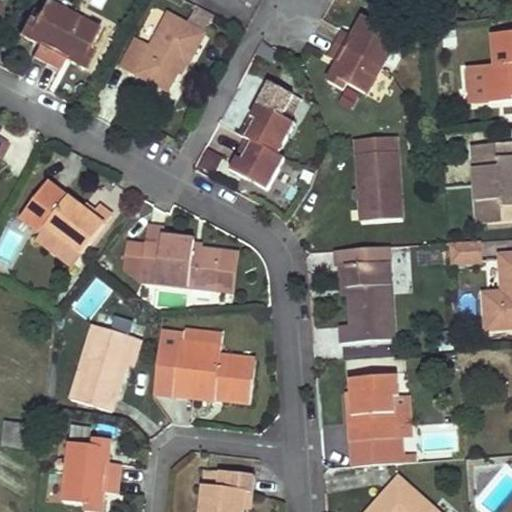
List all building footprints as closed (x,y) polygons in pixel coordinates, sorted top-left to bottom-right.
[(86,50),(92,40),(97,30),(93,28),(44,2),(34,21),(27,18),(19,32),(39,43),(33,53),(60,68),(65,58),(86,68),(89,62),(94,54),(90,52),(86,50)] [(188,23),(206,33),(215,15),(197,6),(188,23)] [(188,23),(170,14),(153,45),(138,37),(123,64),(170,89),(180,71),(185,61),(190,64),(206,33),(188,23)] [(378,25),(364,16),(352,37),(342,32),(328,57),(338,62),(327,82),(342,90),(345,83),(366,95),(395,41),(375,30),(378,25)] [(511,33),(493,35),(495,66),(487,67),(490,104),(511,102),(511,33)] [(184,73),(190,64),(185,61),(180,71),(184,73)] [(293,95),(269,82),(250,116),(256,119),(246,137),(247,138),(253,141),(242,161),(236,158),(230,171),(266,190),(283,158),(277,154),(293,123),(282,117),(293,95)] [(396,137),(384,138),(385,153),(397,152),(396,137)] [(247,138),(236,158),(242,161),(253,141),(247,138)] [(359,222),(401,220),(397,152),(385,153),(384,138),(354,140),(357,190),(358,200),(359,222)] [(511,144),(471,148),(477,225),(511,222),(511,144)] [(209,150),(200,165),(214,173),(222,158),(209,150)] [(82,210),(72,202),(46,183),(25,212),(67,244),(81,255),(111,216),(97,206),(94,210),(90,216),(82,210)] [(90,216),(94,210),(86,204),(82,210),(90,216)] [(162,228),(147,226),(144,245),(126,243),(123,267),(140,279),(233,292),(238,254),(201,249),(194,248),(195,240),(161,235),(162,228)] [(448,244),(450,266),(482,264),(480,242),(448,244)] [(511,255),(500,257),(503,293),(483,295),(486,332),(511,330),(511,255)] [(388,265),(345,268),(347,296),(349,326),(339,326),(340,345),(393,342),(388,265)] [(345,268),(338,268),(340,296),(347,296),(345,268)] [(132,338),(93,325),(69,398),(109,411),(124,364),(132,338)] [(183,340),(219,345),(221,334),(183,330),(183,334),(184,334),(183,340)] [(183,334),(160,331),(152,396),(211,403),(212,399),(220,400),(248,403),(253,359),(218,355),(219,345),(183,340),(184,334),(183,334)] [(133,367),(141,341),(132,338),(124,364),(133,367)] [(348,416),(352,467),(399,464),(399,456),(397,438),(394,398),(399,398),(397,375),(350,379),(351,392),(353,416),(348,416)] [(399,398),(394,398),(397,438),(412,437),(409,397),(399,398)] [(28,427),(7,424),(4,447),(25,449),(28,427)] [(92,448),(69,445),(63,503),(85,506),(84,511),(101,511),(103,494),(115,495),(118,466),(107,464),(109,441),(93,440),(92,448)] [(399,456),(399,464),(417,463),(416,455),(399,456)] [(252,475),(203,470),(198,511),(242,511),(243,509),(245,491),(251,491),(252,475)] [(437,511),(398,478),(368,511),(437,511)]
